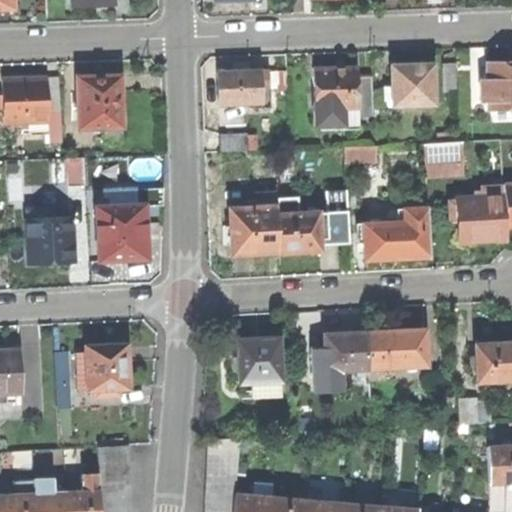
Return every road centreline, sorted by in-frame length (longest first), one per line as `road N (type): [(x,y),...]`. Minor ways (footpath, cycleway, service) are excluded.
road 1 (residential): [(180,36),(511,23)]
road 2 (residential): [(190,297),(511,284)]
road 3 (residential): [(180,36),(190,297)]
road 4 (residential): [(190,297),(168,511)]
road 5 (residential): [(0,308),(190,297)]
road 6 (residential): [(0,43),(180,36)]
